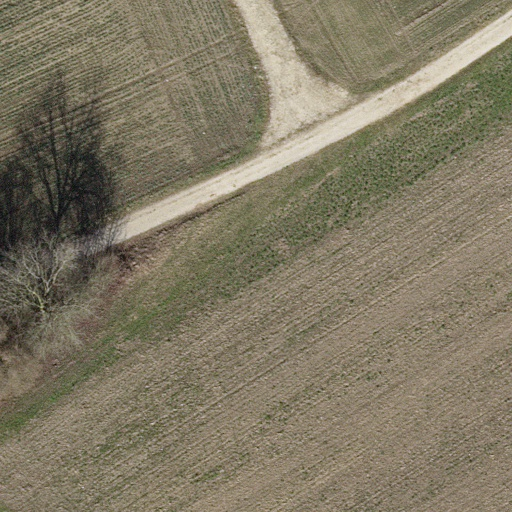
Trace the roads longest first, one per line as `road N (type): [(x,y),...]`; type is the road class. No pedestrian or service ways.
road 1 (track): [(511,19),(317,142),(0,292)]
road 2 (track): [(317,142),(255,0)]
